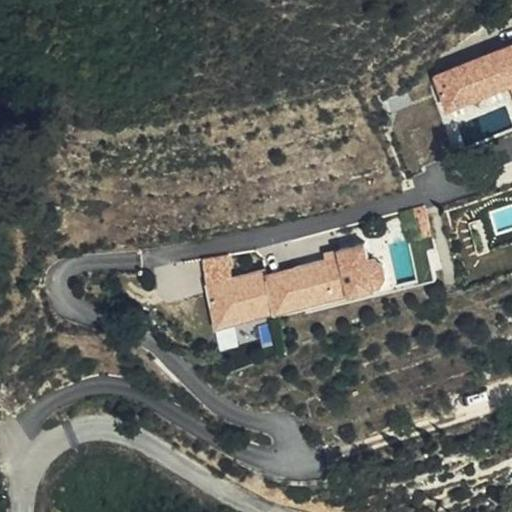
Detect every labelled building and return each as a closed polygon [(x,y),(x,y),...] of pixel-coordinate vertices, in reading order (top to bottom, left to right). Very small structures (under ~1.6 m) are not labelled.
[(506,88),(511,102),(511,46),(429,81),(444,114),(506,88)] [(417,170),(454,155),(452,148),(445,152),(434,125),(403,136),(417,170)] [(212,324),(300,303),(371,288),(365,261),(361,243),(334,250),(335,258),(319,260),(290,267),(291,271),(263,277),(261,270),(229,277),(230,282),(204,289),(212,324)] [(318,253),(319,260),(335,258),(334,250),(318,253)] [(371,288),(377,287),(380,283),(380,279),(379,270),(378,266),(377,265),(371,261),(365,261),(371,288)] [(202,283),(204,289),(230,282),(229,277),(202,283)] [(371,288),(300,303),(302,312),(379,293),(377,287),(371,288)]
